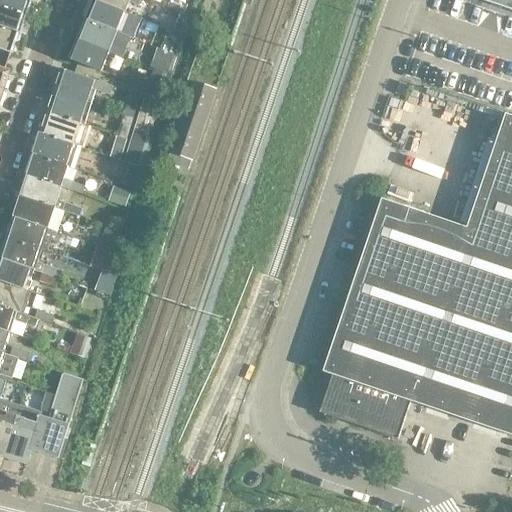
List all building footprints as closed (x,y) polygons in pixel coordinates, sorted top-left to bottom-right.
[(32,0),(0,0),(0,3),(28,13),(29,12),(32,11),(34,5),(32,2),(32,0)] [(86,18),(119,31),(135,38),(138,32),(121,24),(126,12),(95,0),(90,0),(88,7),(89,10),(86,18)] [(95,0),(126,12),(130,3),(139,6),(141,0),(95,0)] [(168,0),(166,6),(179,11),(182,5),(171,0),(168,0)] [(511,0),(480,0),(511,10),(511,0)] [(0,26),(21,33),(24,24),(28,24),(30,18),(27,15),(28,13),(0,3),(0,26)] [(172,30),(180,33),(187,14),(179,11),(172,30)] [(79,36),(78,37),(111,50),(110,52),(118,55),(126,34),(119,31),(86,18),(83,26),(80,25),(76,35),(79,36)] [(0,48),(11,52),(15,41),(19,40),(21,33),(0,26),(0,48)] [(102,73),(110,52),(111,50),(78,37),(78,38),(77,37),(76,40),(74,41),(72,46),(73,50),(69,59),(101,71),(100,72),(102,73)] [(202,42),(196,56),(208,61),(214,47),(202,42)] [(0,67),(4,69),(11,52),(0,48),(0,67)] [(164,62),(167,52),(157,49),(154,58),(164,62)] [(0,88),(4,90),(3,89),(9,71),(4,69),(0,67),(0,88)] [(155,90),(161,72),(150,68),(144,86),(155,90)] [(62,69),(55,90),(92,102),(96,91),(113,97),(117,88),(99,82),(62,69)] [(194,83),(182,117),(204,125),(215,91),(194,83)] [(55,90),(48,111),(85,124),(92,102),(55,90)] [(142,106),(133,134),(124,162),(130,164),(138,166),(147,139),(156,110),(158,104),(143,99),(142,106)] [(125,114),(134,117),(139,104),(129,100),(125,114)] [(48,111),(41,133),(78,146),(85,124),(48,111)] [(125,114),(124,113),(116,135),(127,138),(134,117),(125,114)] [(324,371),(334,375),(321,413),(398,439),(411,401),(511,435),(511,115),(506,114),(468,228),(383,199),(324,371)] [(182,117),(171,151),(167,162),(188,170),(193,159),(204,125),(182,117)] [(41,133),(34,154),(67,166),(70,167),(75,169),(83,148),(78,146),(41,133)] [(108,155),(121,158),(124,149),(111,145),(108,155)] [(31,167),(28,175),(63,187),(63,188),(81,193),(84,185),(65,179),(70,167),(67,166),(34,154),(35,155),(35,156),(33,157),(31,163),(31,167)] [(135,189),(142,168),(130,164),(123,185),(135,189)] [(25,187),(22,196),(56,208),(63,210),(65,211),(80,216),(83,208),(65,202),(59,200),(63,188),(63,187),(28,175),(28,177),(26,179),(24,183),(25,187)] [(111,187),(106,201),(125,208),(130,193),(111,187)] [(13,217),(57,232),(58,232),(65,211),(56,208),(22,196),(21,198),(19,199),(18,203),(18,207),(15,216),(14,215),(13,217)] [(13,217),(7,237),(43,250),(47,238),(65,244),(68,236),(58,232),(57,232),(13,217)] [(118,251),(124,231),(105,224),(98,244),(118,251)] [(1,257),(1,258),(35,270),(35,271),(43,273),(54,277),(60,279),(63,271),(44,264),(39,262),(43,250),(7,237),(0,257),(1,257)] [(0,280),(28,291),(25,289),(29,277),(32,278),(35,271),(35,270),(1,258),(0,261),(0,280)] [(114,274),(118,264),(106,260),(102,270),(114,274)] [(99,280),(95,290),(107,294),(111,285),(114,274),(102,270),(99,280)] [(54,277),(43,273),(40,281),(52,284),(54,277)] [(0,305),(18,312),(21,313),(25,314),(27,307),(33,309),(38,294),(28,291),(0,280),(0,305)] [(0,305),(0,326),(11,331),(23,335),(26,326),(27,324),(41,329),(44,321),(35,318),(25,314),(21,313),(18,312),(0,305)] [(38,309),(35,318),(44,321),(52,324),(55,316),(38,309)] [(0,326),(0,350),(5,352),(11,331),(0,326)] [(73,352),(87,357),(93,338),(79,333),(73,352)] [(10,354),(17,356),(28,360),(31,353),(12,346),(10,354)] [(38,427),(30,450),(59,458),(83,379),(63,373),(62,374),(49,418),(39,415),(36,427),(38,427)] [(2,395),(0,400),(0,453),(5,455),(16,416),(17,416),(22,401),(2,395)] [(16,416),(5,455),(27,462),(30,450),(38,427),(36,427),(33,426),(25,423),(26,419),(17,416),(16,416)]
